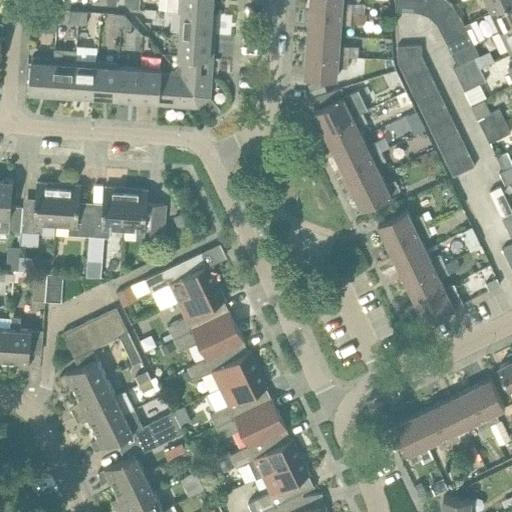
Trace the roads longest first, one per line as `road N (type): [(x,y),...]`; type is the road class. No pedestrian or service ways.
road 1 (residential): [(348,409),(322,391),(207,154)]
road 2 (residential): [(207,154),(180,139),(7,127)]
road 3 (residential): [(207,154),(266,121),(278,0)]
road 4 (residential): [(348,409),(511,323)]
road 5 (residential): [(81,511),(29,410),(0,400)]
road 6 (residential): [(7,127),(16,0)]
